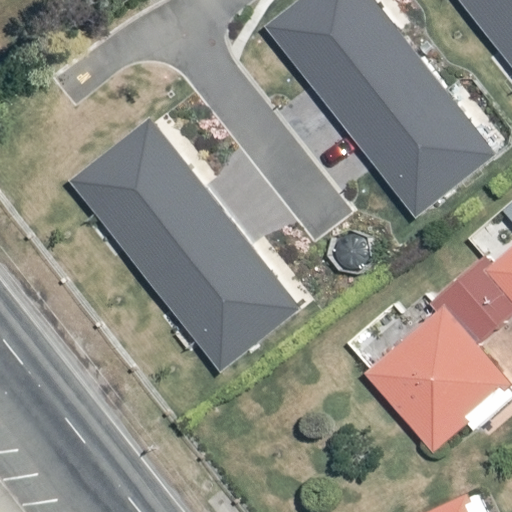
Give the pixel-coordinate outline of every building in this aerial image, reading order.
[(379,0),(305,0),(275,25),(424,213),(501,153),(379,0)] [(511,0),(471,0),(511,51),(511,0)] [(156,120),(80,180),(229,369),(306,308),(156,120)] [(511,250),(492,268),(511,290),(511,250)] [(511,387),(511,376),(448,304),(369,373),(438,452),(511,387)] [(485,511),(476,491),(430,511),(485,511)]
